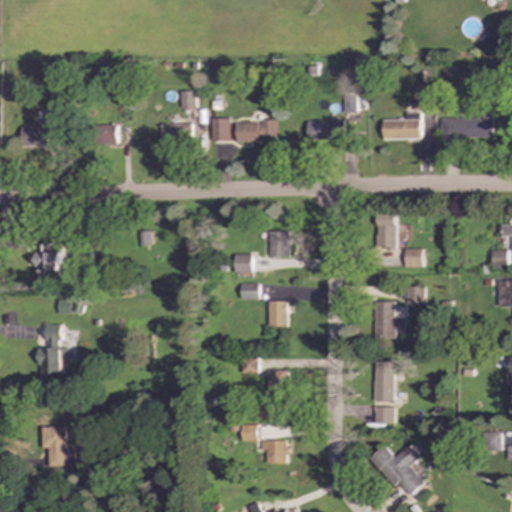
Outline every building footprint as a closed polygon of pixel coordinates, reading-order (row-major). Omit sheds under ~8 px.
[(194,107),(194,91),(179,92),(179,108),(194,107)] [(355,95),(343,95),(343,112),(355,113),(355,95)] [(412,111),(427,111),(427,95),(412,95),(412,111)] [(20,147),(45,146),(45,137),(58,137),(57,111),(44,111),(45,121),(35,121),(35,127),(20,127),(20,147)] [(420,113),(405,113),(405,120),(382,120),(383,140),(420,139),(420,113)] [(492,138),(492,117),(441,118),(441,139),(492,138)] [(210,119),(210,141),(228,141),(228,119),(210,119)] [(235,124),(235,142),(258,142),(257,137),(274,137),(274,120),(262,120),(262,123),(235,124)] [(306,122),(307,142),(344,141),(343,121),(306,122)] [(160,125),(160,143),(189,143),(189,124),(160,125)] [(116,126),(94,125),(93,144),(115,145),(116,126)] [(394,248),(395,214),(376,214),(376,247),(394,248)] [(511,225),(501,225),(500,237),(511,237),(511,225)] [(269,257),(288,257),(289,232),(269,232),(269,257)] [(36,252),(35,276),(59,276),(60,244),(42,244),(41,252),(36,252)] [(404,268),(421,267),(421,249),(404,249),(404,268)] [(507,268),(507,250),(491,251),(492,268),(507,268)] [(234,273),(251,272),(250,254),(233,255),(234,273)] [(498,307),(511,307),(511,280),(498,281),(498,307)] [(240,299),(257,299),(258,284),(240,284),(240,299)] [(424,305),(423,287),(406,287),(406,305),(424,305)] [(268,326),(286,327),(287,301),(268,301),(268,326)] [(374,338),(395,338),(395,328),(405,328),(405,316),(394,316),(394,302),(375,302),(374,338)] [(60,326),(46,326),(46,348),(39,348),(39,377),(62,377),(61,360),(68,360),(68,348),(60,348),(60,326)] [(240,373),(257,373),(257,358),(240,358),(240,373)] [(393,401),(394,362),(374,362),(374,401),(393,401)] [(286,370),(267,370),(267,392),(286,393),(286,370)] [(374,423),(394,424),(394,407),(375,407),(374,423)] [(241,425),(242,442),(257,441),(257,425),(241,425)] [(41,427),(42,448),(48,448),(49,467),(65,466),(64,426),(41,427)] [(500,432),(486,433),(487,451),(501,451),(500,432)] [(266,464),(287,463),(287,441),(261,441),(261,450),(266,450),(266,464)] [(395,458),(385,446),(372,458),(408,498),(425,483),(410,466),(420,456),(410,445),(395,458)] [(250,511),(260,511),(258,503),(248,506),(250,511)]
